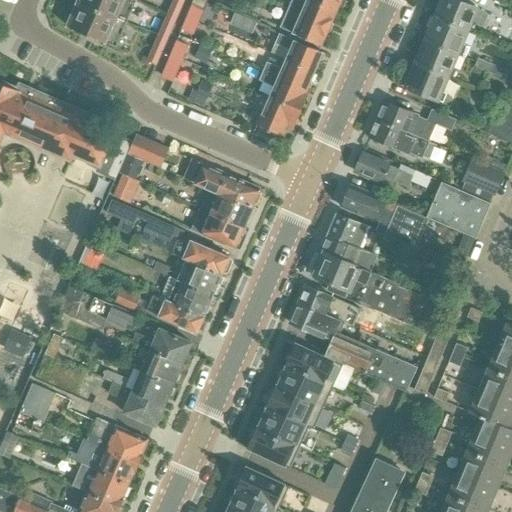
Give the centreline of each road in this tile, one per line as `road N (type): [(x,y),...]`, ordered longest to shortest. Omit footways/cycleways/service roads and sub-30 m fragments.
road 1 (residential): [(165,511),(311,179)]
road 2 (residential): [(311,179),(150,112),(118,82),(31,32),(29,0)]
road 3 (residential): [(311,179),(391,0)]
